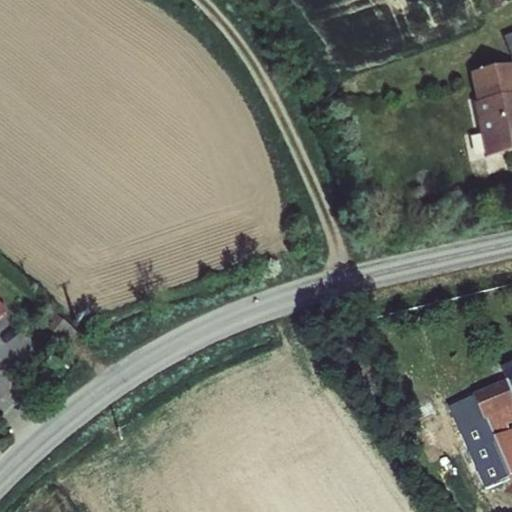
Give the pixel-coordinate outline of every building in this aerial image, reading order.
[(511,30),(502,33),(511,61),(511,60),(511,30)] [(484,160),(511,153),(511,65),(469,73),(475,104),(473,104),(484,160)] [(0,321),(8,314),(0,306),(0,305),(0,321)] [(53,336),(69,350),(79,338),(62,324),(53,336)] [(474,400),(485,425),(486,424),(510,481),(511,484),(511,434),(511,435),(509,429),(511,427),(511,368),(501,373),(508,385),(474,399),(474,400)] [(482,493),(510,481),(486,424),(485,425),(474,400),(447,412),(482,493)]
